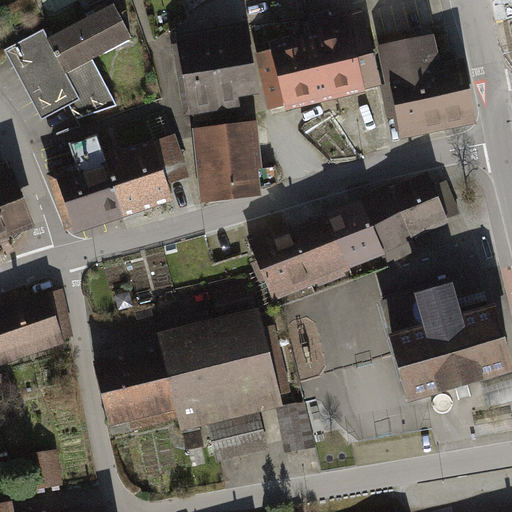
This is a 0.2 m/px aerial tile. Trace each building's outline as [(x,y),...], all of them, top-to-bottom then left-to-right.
[(114,4),(47,40),(65,73),(92,58),(93,60),(133,39),(114,4)] [(312,41),(258,54),(271,109),(379,84),(363,12),(308,25),(312,41)] [(246,17),(173,29),(187,111),(238,103),(236,94),(258,90),(246,17)] [(47,40),(44,33),(6,53),(43,122),(81,102),(65,73),(47,40)] [(429,38),(384,47),(392,84),(384,86),(390,118),(398,116),(401,131),(472,116),(461,63),(436,68),(429,38)] [(255,121),(192,127),(199,200),(261,194),(255,121)] [(70,225),(72,231),(172,200),(167,183),(190,175),(175,130),(100,154),(94,136),(73,142),(80,162),(48,172),(64,226),(70,225)] [(429,176),(393,192),(411,234),(459,214),(445,182),(434,186),(429,176)] [(9,178),(0,181),(0,235),(27,225),(9,178)] [(393,192),(362,207),(381,250),(387,263),(414,249),(408,236),(411,234),(393,192)] [(362,207),(330,219),(347,262),(381,250),(362,207)] [(330,219),(293,235),(311,281),(349,266),(347,262),(330,219)] [(293,235),(255,249),(273,296),(311,281),(293,235)] [(208,283),(216,313),(254,304),(246,274),(208,283)] [(418,296),(426,327),(393,337),(410,399),(511,370),(511,366),(495,308),(471,315),(465,296),(456,298),(453,286),(418,296)] [(47,292),(0,305),(0,363),(63,345),(47,292)] [(91,358),(109,432),(178,416),(180,428),(207,421),(258,409),(275,405),(282,403),(258,303),(254,304),(216,313),(155,328),(159,342),(91,358)] [(275,405),(284,450),(316,445),(304,400),(282,403),(275,405)] [(258,409),(207,421),(216,459),(269,447),(258,409)] [(59,452),(30,457),(36,495),(65,490),(59,452)]
